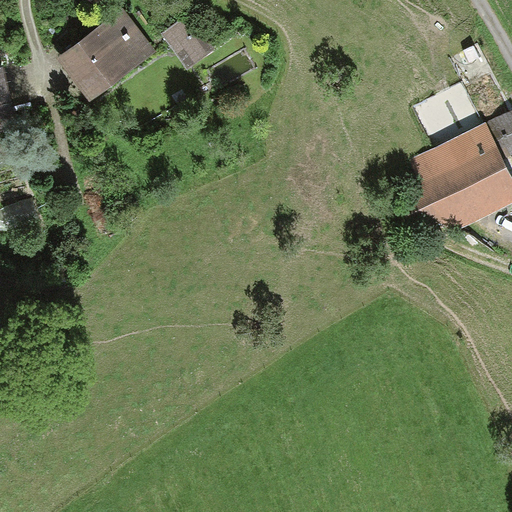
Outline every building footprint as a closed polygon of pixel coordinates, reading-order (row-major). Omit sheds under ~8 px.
[(118,5),(54,56),(85,96),(150,45),(118,5)] [(188,12),(161,31),(184,64),(211,44),(188,12)] [(0,66),(0,124),(13,121),(0,66)] [(418,179),(393,193),(413,229),(437,215),(447,233),(511,196),(511,166),(483,114),(406,157),(418,179)] [(511,123),(498,128),(507,150),(511,148),(511,123)] [(112,188),(87,194),(96,240),(122,235),(112,188)]
